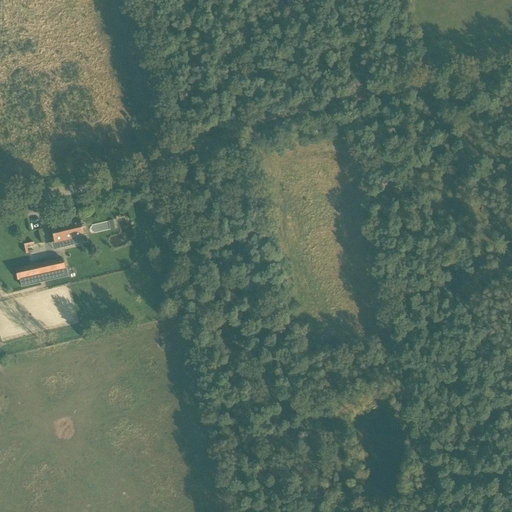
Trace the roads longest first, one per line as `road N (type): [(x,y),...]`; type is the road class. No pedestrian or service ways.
road 1 (unclassified): [(0,206),(132,178),(188,151)]
road 2 (track): [(143,0),(188,151)]
road 3 (track): [(188,151),(336,103)]
road 4 (track): [(368,96),(511,66)]
